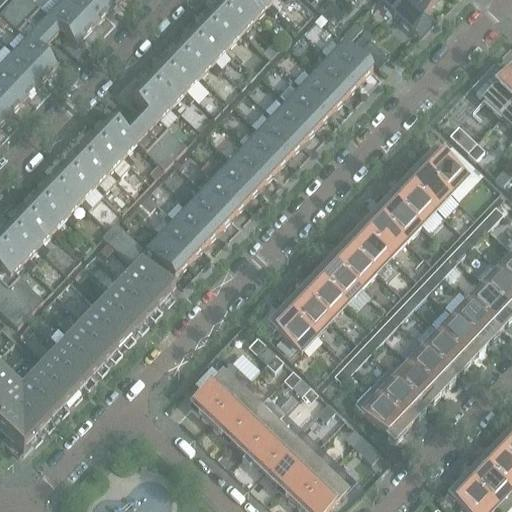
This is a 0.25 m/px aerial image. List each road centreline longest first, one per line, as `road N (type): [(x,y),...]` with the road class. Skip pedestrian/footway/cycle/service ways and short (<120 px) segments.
road 1 (residential): [(505,0),(124,404)]
road 2 (residential): [(174,0),(0,183)]
road 3 (residential): [(389,511),(511,382)]
road 4 (residential): [(234,511),(124,404)]
road 5 (residential): [(124,404),(26,511)]
